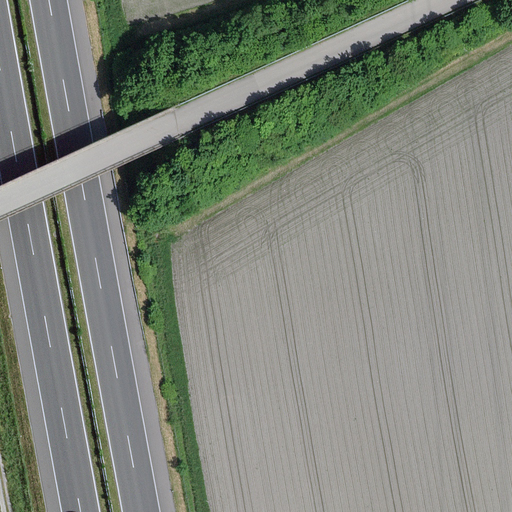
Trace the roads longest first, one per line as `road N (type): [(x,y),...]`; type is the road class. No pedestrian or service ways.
road 1 (motorway): [(142,511),(50,0)]
road 2 (unclassified): [(0,203),(443,0)]
road 3 (motorway): [(0,69),(80,511)]
road 4 (track): [(511,34),(175,232)]
